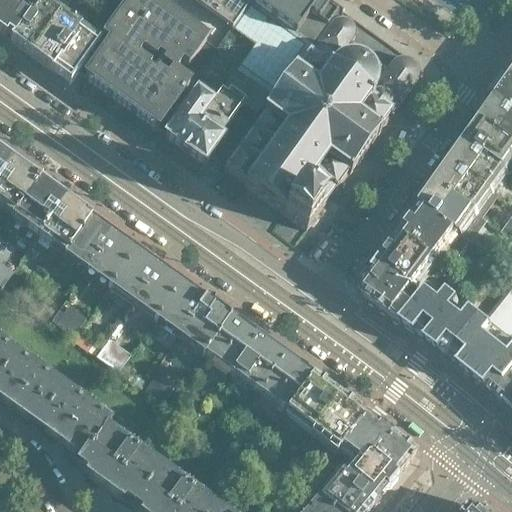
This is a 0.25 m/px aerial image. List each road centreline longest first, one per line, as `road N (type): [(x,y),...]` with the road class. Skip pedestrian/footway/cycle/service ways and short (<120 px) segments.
road 1 (tertiary): [(156,208),(473,443)]
road 2 (residential): [(316,297),(476,70)]
road 3 (tertiary): [(473,443),(468,417),(316,297)]
road 4 (tertiary): [(156,208),(0,98)]
road 5 (tertiary): [(316,297),(225,231),(156,208)]
